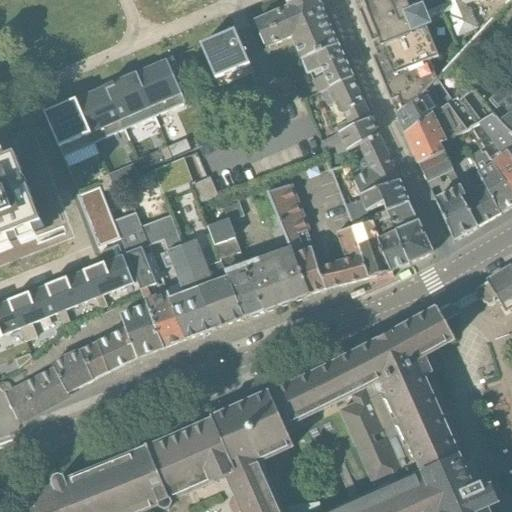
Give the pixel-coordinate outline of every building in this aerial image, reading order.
[(285,0),(289,9),(255,24),(267,50),(285,42),(293,39),(302,62),(339,47),(317,0),(285,0)] [(511,0),(354,0),(378,57),(373,59),(397,116),(398,116),(429,94),(439,82),(437,81),(431,64),(440,60),(430,38),(436,35),(430,21),(451,13),(452,17),(450,18),(458,40),(480,31),(471,9),(469,10),(468,6),(482,0),(487,0),(489,3),(493,12),(511,4),(511,0)] [(236,34),(202,48),(216,82),(250,68),(236,34)] [(353,79),(339,47),(302,62),(307,76),(311,75),(314,82),(319,95),(322,94),(330,89),(353,79)] [(136,76),(154,119),(186,105),(183,98),(188,96),(181,80),(183,80),(174,59),(136,76)] [(154,119),(136,76),(105,89),(124,132),(154,119)] [(351,129),(372,120),(353,79),(330,89),(322,94),(328,109),(338,103),(348,123),(336,127),(340,134),(351,129)] [(290,80),(279,85),(285,100),(296,95),(290,80)] [(398,116),(407,136),(453,101),(439,80),(439,82),(429,94),(398,116)] [(448,144),(480,126),(496,117),(470,84),(456,96),(458,99),(453,101),(407,136),(420,167),(443,153),(441,148),(448,144)] [(511,88),(510,86),(490,104),(506,120),(503,124),(511,133),(511,88)] [(94,145),(124,132),(105,89),(75,102),(94,145)] [(98,156),(94,145),(75,102),(45,115),(64,158),(68,169),(98,156)] [(511,198),(511,155),(510,152),(511,150),(511,133),(503,124),(496,117),(480,126),(504,156),(493,164),(511,198)] [(338,157),(360,146),(380,138),(372,120),(351,129),(340,134),(331,139),(322,143),(326,152),(335,148),(338,157)] [(377,192),(400,183),(380,138),(360,146),(370,173),(354,179),(362,198),(377,192)] [(173,160),(168,149),(161,152),(165,163),(173,160)] [(502,215),(511,209),(511,198),(493,164),(484,149),(471,158),(480,174),(478,175),(485,186),(502,215)] [(455,173),(449,161),(444,152),(443,153),(420,167),(429,185),(440,180),(448,176),(455,173)] [(0,167),(0,247),(45,230),(18,160),(0,167)] [(184,160),(155,172),(164,195),(193,184),(184,160)] [(124,185),(127,184),(121,172),(111,177),(116,189),(124,185)] [(455,173),(448,176),(451,181),(453,187),(450,188),(453,193),(462,188),(455,173)] [(105,193),(116,189),(111,177),(100,181),(103,187),(105,193)] [(202,200),(218,195),(212,177),(196,181),(202,200)] [(431,190),(442,185),(440,180),(429,185),(431,190)] [(387,212),(409,202),(400,183),(377,192),(387,212)] [(481,228),(502,215),(485,186),(467,197),(481,228)] [(320,271),(312,253),(306,234),(289,187),(267,195),(287,242),(290,249),(294,259),(311,297),(326,292),(370,280),(353,229),(337,234),(344,264),(320,271)] [(115,223),(101,188),(78,197),(99,250),(122,241),(115,223)] [(467,197),(462,188),(453,193),(436,201),(456,244),(481,228),(467,197)] [(230,223),(245,218),(235,192),(219,198),(229,221),(230,223)] [(392,274),(410,266),(397,234),(387,212),(377,192),(362,198),(392,274)] [(370,280),(392,274),(362,198),(344,205),(353,229),(370,280)] [(397,234),(420,225),(409,202),(387,212),(397,234)] [(198,242),(183,247),(172,217),(149,226),(143,228),(137,215),(129,218),(115,223),(122,241),(141,292),(147,306),(165,350),(187,342),(215,332),(245,321),(226,273),(225,269),(223,270),(210,275),(198,242)] [(311,297),(294,259),(290,249),(246,265),(228,222),(207,229),(223,270),(225,269),(226,273),(245,321),(264,314),(311,297)] [(397,234),(410,266),(430,257),(429,257),(431,257),(432,252),(432,251),(420,225),(397,234)] [(85,273),(97,302),(104,298),(135,287),(119,246),(101,254),(105,265),(85,273)] [(476,293),(475,294),(474,295),(478,303),(483,300),(485,305),(487,304),(488,305),(491,306),(493,304),(494,304),(494,301),(494,300),(497,299),(506,314),(507,314),(507,315),(511,311),(511,269),(488,284),(489,284),(485,286),(476,291),(476,292),(476,293)] [(47,288),(59,317),(66,314),(97,302),(85,273),(47,288)] [(10,303),(20,331),(33,326),(59,317),(47,288),(10,303)] [(104,298),(97,302),(101,313),(109,310),(104,298)] [(0,339),(20,331),(10,303),(0,306),(0,339)] [(456,344),(457,343),(445,323),(459,315),(458,314),(459,314),(455,306),(454,306),(452,306),(452,305),(439,312),(394,337),(391,336),(380,342),(379,344),(272,398),(271,396),(213,422),(214,423),(150,451),(149,448),(147,448),(148,452),(66,485),(64,482),(61,481),(57,482),(55,486),(57,489),(33,498),(38,511),(154,511),(160,510),(161,511),(171,511),(172,511),(174,506),(173,504),(212,487),(226,481),(236,501),(228,504),(231,511),(493,511),(502,508),(493,488),(486,491),(483,486),(476,489),(464,462),(470,459),(432,376),(442,371),(436,356),(456,344)] [(138,360),(165,350),(147,306),(121,316),(126,329),(138,360)] [(66,314),(59,317),(63,328),(71,325),(66,314)] [(33,326),(20,331),(26,344),(38,340),(33,326)] [(109,374),(138,360),(126,329),(98,343),(98,344),(109,374)] [(94,382),(109,374),(98,344),(80,352),(94,382)] [(94,382),(80,352),(67,357),(53,364),(55,369),(70,395),(94,382)] [(33,362),(31,357),(16,363),(20,373),(33,362)] [(53,404),(70,395),(55,369),(39,377),(53,404)] [(37,412),(53,404),(39,377),(23,385),(37,412)] [(18,422),(37,412),(23,385),(4,394),(18,422)]
